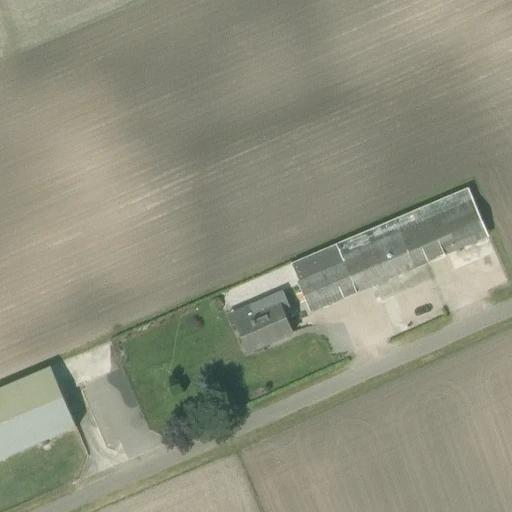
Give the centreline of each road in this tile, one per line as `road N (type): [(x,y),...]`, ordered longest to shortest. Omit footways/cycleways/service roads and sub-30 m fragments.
road 1 (unclassified): [(220,431),(511,307)]
road 2 (unclassified): [(220,431),(43,511)]
